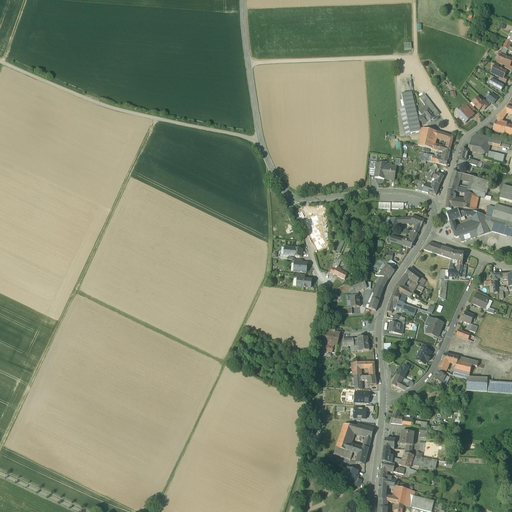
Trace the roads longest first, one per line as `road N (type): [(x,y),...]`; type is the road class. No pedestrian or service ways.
road 1 (track): [(155,118),(0,454)]
road 2 (track): [(0,60),(105,106),(260,142)]
road 3 (track): [(415,0),(413,56),(247,62)]
road 4 (track): [(321,322),(311,386),(313,463),(373,497)]
road 5 (track): [(74,291),(224,363),(242,326)]
road 6 (secondary): [(292,197),(260,142),(242,0)]
road 7 (residential): [(484,257),(433,367),(408,393),(383,402)]
road 8 (secondary): [(383,402),(381,312),(425,234)]
road 9 (track): [(273,169),(269,266),(242,326)]
road 10 (track): [(224,363),(157,511)]
road 11 (secondary): [(434,205),(391,191),(292,197)]
road 12 (residential): [(434,205),(455,153),(511,89)]
